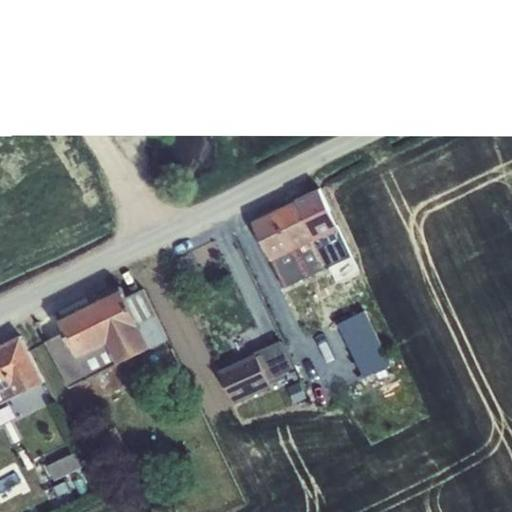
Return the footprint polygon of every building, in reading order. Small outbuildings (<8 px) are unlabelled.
[(319,188),(298,199),(316,238),(338,228),(319,188)] [(298,199),(275,209),(294,249),(316,238),(298,199)] [(275,209),(253,220),(272,260),(294,249),(275,209)] [(272,260),(285,287),(351,255),(338,228),(316,238),(294,249),(272,260)] [(123,287),(60,318),(66,330),(79,355),(110,340),(140,326),(141,325),(128,298),(123,287)] [(144,290),(128,298),(141,325),(140,326),(151,346),(167,338),(144,290)] [(338,322),(364,376),(392,363),(365,309),(338,322)] [(110,340),(121,361),(151,346),(140,326),(110,340)] [(110,340),(79,355),(66,330),(45,340),(70,387),(121,361),(110,340)] [(20,334),(0,344),(0,391),(12,385),(17,394),(44,379),(20,334)] [(273,348),(258,355),(272,386),(286,376),(273,348)] [(256,352),(220,368),(235,402),(272,386),(258,355),(256,352)] [(291,405),(308,399),(301,379),(284,384),(291,405)] [(0,402),(17,394),(12,385),(0,391),(0,402)] [(99,434),(111,457),(128,448),(116,425),(99,434)] [(48,465),(55,479),(80,467),(82,471),(88,469),(78,449),(60,457),(61,459),(48,465)]
